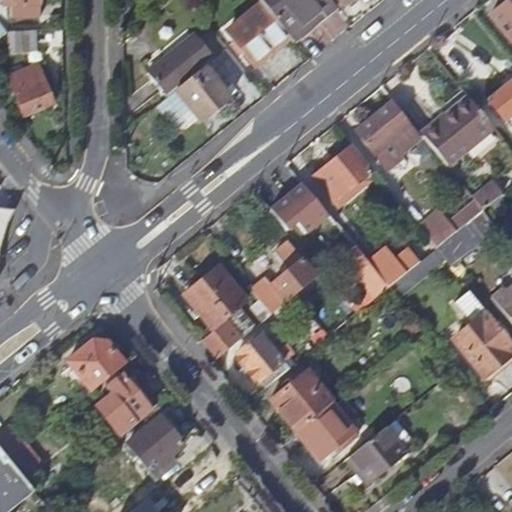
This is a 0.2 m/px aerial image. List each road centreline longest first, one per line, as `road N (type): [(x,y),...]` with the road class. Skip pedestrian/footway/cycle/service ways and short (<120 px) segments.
road 1 (secondary): [(341,86),(95,261)]
road 2 (secondary): [(113,283),(341,86)]
road 3 (residential): [(298,511),(113,283)]
road 4 (residential): [(95,261),(81,210),(96,154),(94,0)]
road 5 (residential): [(0,148),(95,261)]
road 6 (secondary): [(0,373),(113,283)]
road 7 (secondary): [(447,0),(341,86)]
road 8 (residential): [(511,426),(405,511)]
road 9 (secondary): [(95,261),(0,337)]
